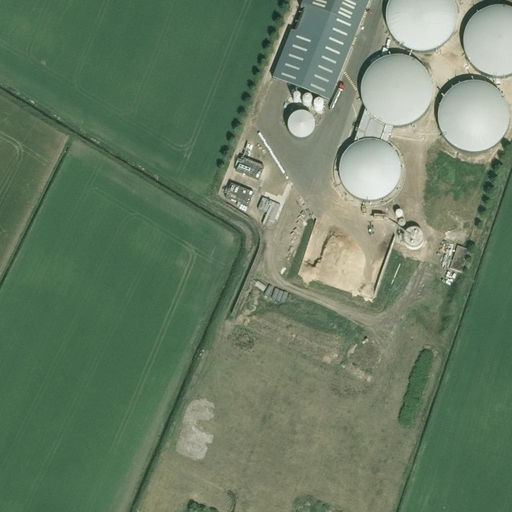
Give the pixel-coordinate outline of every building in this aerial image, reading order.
[(291,32),(272,79),(329,102),(359,27),(369,0),(303,0),(300,9),(304,11),(295,34),(291,32)] [(386,9),(385,17),(385,24),(388,31),(391,38),(396,43),(402,48),(409,51),(416,52),(424,52),(431,51),(438,48),(444,44),(449,38),(453,32),(455,25),(456,17),(455,10),(453,3),(451,0),(389,0),(388,2),(386,9)] [(463,36),(462,44),(463,51),(465,58),(469,64),(474,70),(480,74),(487,78),(494,79),(501,79),(509,78),(511,76),(511,11),(509,10),(502,9),(495,9),(487,10),(481,13),(474,17),(469,23),(466,29),(463,36)] [(361,203),(368,204),(376,203),(382,200),(388,197),(393,192),(397,185),(399,179),(400,171),(399,164),(396,158),(392,152),(387,147),(393,128),(400,128),(407,126),(414,123),(420,119),(424,113),(428,107),(430,100),(431,93),(430,85),(428,78),(424,72),(419,66),(413,62),(406,59),(398,57),(391,58),(383,59),(376,63),(370,68),(366,74),(362,81),(360,88),(360,96),(362,103),(365,110),(353,146),(347,151),(343,157),(340,163),(338,170),(339,177),(340,184),(344,191),(349,196),(355,200),(361,203)] [(438,111),(437,119),(438,126),(441,133),(444,140),(449,145),(455,150),(462,153),(470,154),(477,154),(484,153),(491,150),(497,145),(502,140),(506,133),(508,126),(509,119),(508,111),(506,104),(502,98),(497,92),(491,88),(484,85),(477,83),(470,83),(462,85),(455,88),(449,92),(444,98),(441,104),(438,111)] [(278,87),(274,97),(282,101),(286,91),(278,87)] [(287,162),(303,142),(297,138),(282,157),(287,162)] [(242,158),(236,172),(259,181),(264,167),(242,158)] [(231,185),(225,198),(248,208),(253,194),(231,185)] [(399,259),(398,268),(405,269),(406,260),(399,259)]
